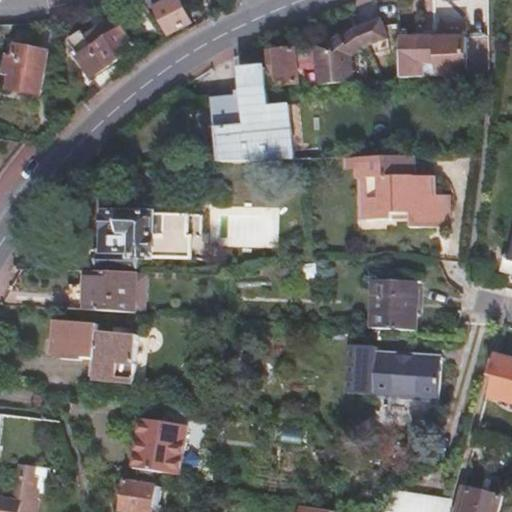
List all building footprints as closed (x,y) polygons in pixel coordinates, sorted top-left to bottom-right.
[(142,20),(154,14),(151,9),(145,0),(142,0),(133,2),(142,20)] [(168,0),(145,0),(151,9),(156,6),(168,0)] [(183,0),(168,0),(156,6),(171,35),(194,23),(183,0)] [(318,52),(267,56),(270,83),(279,82),(279,88),(301,86),(299,69),(305,68),(321,67),(322,89),(356,85),(354,59),(368,48),(390,39),(383,19),(357,30),(345,38),(342,35),(324,52),(318,49),(318,52)] [(81,31),(67,42),(96,80),(138,48),(116,20),(88,40),(81,31)] [(37,49),(48,52),(54,53),(58,31),(41,28),(37,49)] [(407,40),(400,40),(403,81),(427,78),(425,62),(434,61),(436,78),(473,74),(473,67),(492,65),(490,36),(407,43),(407,40)] [(40,93),(48,52),(37,49),(17,46),(13,61),(7,60),(4,74),(11,75),(8,87),(40,93)] [(216,113),(220,161),(225,161),(292,159),(287,105),(269,106),(266,74),(260,74),(260,81),(235,84),(237,104),(229,105),(229,112),(216,113)] [(415,175),(415,155),(369,156),(347,157),(348,169),(348,177),(350,177),(358,177),(359,220),(402,220),(403,228),(427,228),(427,195),(427,185),(415,184),(415,175)] [(348,169),(347,157),(335,157),(336,169),(348,169)] [(436,176),(415,175),(415,184),(427,185),(427,195),(436,195),(436,176)] [(358,177),(350,177),(351,220),(359,220),(358,177)] [(436,195),(427,195),(427,228),(442,228),(442,195),(436,195)] [(153,216),(102,216),(101,247),(97,247),(96,261),(138,262),(138,258),(199,258),(200,216),(165,216),(165,207),(153,207),(153,216)] [(139,271),(89,270),(87,311),(139,314),(139,309),(139,271)] [(149,272),(139,271),(139,309),(149,309),(149,272)] [(416,330),(418,280),(375,278),(374,278),(372,327),(416,330)] [(67,342),(66,357),(93,360),(99,361),(97,365),(96,371),(97,375),(97,377),(137,381),(142,337),(101,333),(102,326),(59,322),(58,341),(67,342)] [(55,352),(66,357),(67,342),(58,341),(56,341),(55,352)] [(385,343),(358,342),(356,388),(447,392),(449,353),(385,349),(385,343)] [(511,355),(496,352),(491,374),(497,375),(492,395),(511,400),(511,355)] [(193,421),(145,413),(136,468),(183,476),(193,421)] [(22,475),(24,463),(7,460),(1,496),(0,495),(0,511),(6,511),(7,508),(24,511),(27,497),(26,497),(27,486),(25,486),(27,475),(22,475)] [(151,511),(158,484),(124,479),(118,509),(133,511),(151,511)] [(455,511),(499,511),(500,509),(504,493),(464,483),(455,511)] [(445,511),(449,500),(390,491),(384,511),(445,511)]
